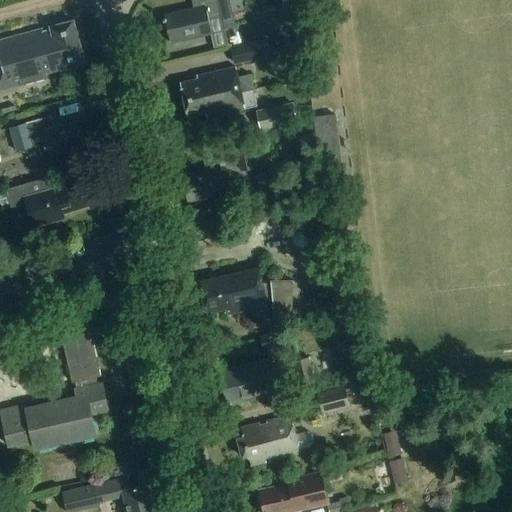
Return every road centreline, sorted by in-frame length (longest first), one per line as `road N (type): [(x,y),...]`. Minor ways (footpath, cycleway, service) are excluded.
road 1 (tertiary): [(208,511),(146,241)]
road 2 (tertiary): [(146,241),(111,1)]
road 3 (unclassified): [(0,288),(146,241)]
